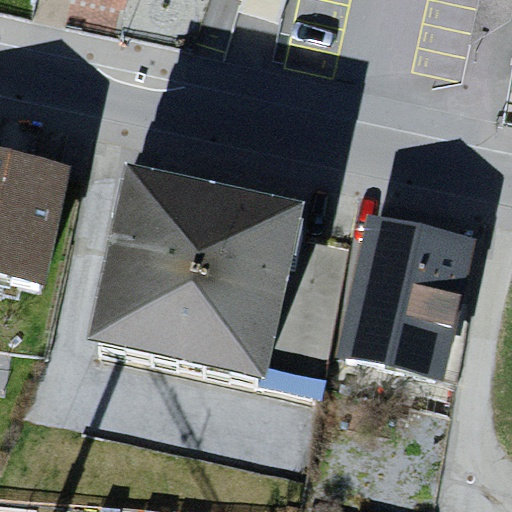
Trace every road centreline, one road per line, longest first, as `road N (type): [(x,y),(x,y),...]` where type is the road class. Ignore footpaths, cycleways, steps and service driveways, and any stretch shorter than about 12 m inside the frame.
road 1 (residential): [(511,180),(0,68)]
road 2 (unknown): [(310,137),(340,0)]
